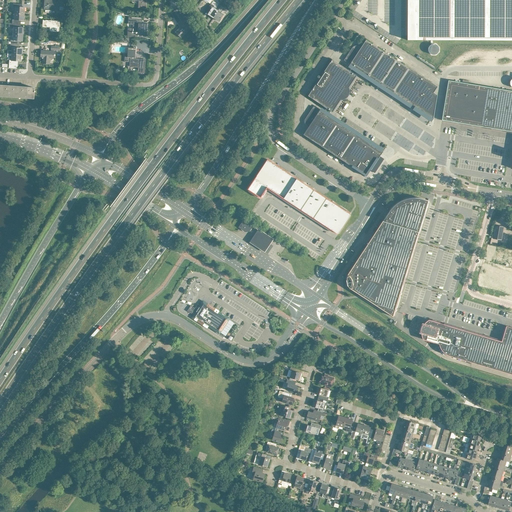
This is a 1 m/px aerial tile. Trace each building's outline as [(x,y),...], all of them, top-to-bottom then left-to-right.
[(45,4),(44,10),(46,10),(45,13),(51,13),(52,10),(59,11),(64,11),(64,1),(63,1),(62,0),(55,0),(56,0),(51,0),(45,0),(45,4)] [(136,0),(139,0),(138,8),(146,8),(146,0),(136,0)] [(511,0),(407,0),(407,40),(458,40),(511,40),(511,0)] [(211,4),(207,10),(210,12),(208,14),(214,18),(221,6),(219,5),(213,1),(211,4)] [(15,13),(16,13),(24,14),(24,12),(25,12),(25,7),(21,7),(21,4),(22,4),(14,4),(13,7),(16,7),(15,13)] [(220,13),(224,8),(221,6),(214,18),(219,21),(222,17),(224,19),(225,16),(220,13)] [(180,13),(178,9),(172,13),(180,26),(181,27),(178,31),(176,33),(181,37),(183,35),(183,36),(192,26),(187,21),(186,22),(184,20),(185,20),(180,14),(181,13),(180,12),(180,13)] [(24,14),(16,13),(16,16),(15,16),(15,20),(12,20),(12,24),(20,25),(20,20),(24,21),(24,14)] [(147,24),(145,24),(141,24),(142,19),(142,18),(134,18),(134,23),(133,23),(133,37),(146,38),(146,36),(147,36),(148,24),(147,24)] [(45,21),(44,21),(43,27),(50,27),(50,31),(59,32),(59,22),(46,21),(46,20),(45,20),(45,21)] [(9,24),(9,27),(12,27),(14,27),(14,34),(22,34),(23,32),(23,28),(19,27),(20,27),(20,25),(12,24),(9,24)] [(8,41),(8,44),(11,45),(18,45),(19,41),(22,41),(23,34),(22,34),(14,34),(14,37),(13,37),(13,40),(11,40),(11,41),(8,41)] [(352,48),(344,60),(368,76),(384,52),(366,40),(361,48),(358,46),(357,46),(355,46),(354,46),(353,47),(352,48)] [(22,53),(22,48),(18,48),(18,45),(11,45),(10,47),(12,48),(12,51),(9,51),(9,54),(10,54),(21,55),(21,53),(22,53)] [(50,56),(53,56),(54,56),(54,50),(59,51),(60,47),(52,46),(51,51),(41,50),(40,55),(41,55),(42,55),(42,58),(42,59),(42,63),(50,64),(50,56)] [(145,60),(141,60),(135,59),(136,48),(128,48),(127,58),(131,58),(131,59),(130,59),(130,62),(130,67),(138,67),(138,69),(138,70),(138,73),(145,73),(145,60)] [(384,52),(368,76),(380,84),(396,60),(384,52)] [(21,61),(21,55),(10,54),(9,54),(7,54),(7,58),(10,58),(9,68),(17,68),(17,61),(21,61)] [(309,94),(308,96),(331,111),(339,98),(340,98),(341,98),(342,97),(343,97),(344,97),(344,96),(345,96),(345,95),(346,95),(346,94),(347,94),(347,93),(347,92),(348,91),(348,90),(348,89),(347,88),(347,87),(355,74),(332,59),(312,90),(309,94)] [(396,60),(380,84),(398,96),(414,72),(396,60)] [(414,72),(398,96),(412,105),(428,81),(414,72)] [(428,81),(412,105),(413,105),(418,109),(423,112),(427,115),(432,118),(432,119),(433,119),(433,118),(436,103),(437,95),(435,94),(433,93),(437,87),(429,81),(428,81)] [(448,81),(442,120),(482,127),(488,87),(448,81)] [(18,98),(19,87),(12,86),(12,87),(9,87),(10,86),(9,86),(3,86),(2,97),(2,96),(18,97),(18,98)] [(35,91),(35,88),(28,87),(28,88),(26,88),(26,87),(25,87),(19,87),(18,98),(18,97),(34,98),(34,99),(35,92),(35,91)] [(488,87),(482,127),(496,129),(503,90),(488,87)] [(511,131),(511,91),(503,90),(496,129),(511,131)] [(308,127),(303,135),(322,147),(338,122),(313,106),(305,119),(305,120),(305,121),(305,122),(305,123),(305,124),(306,125),(308,127)] [(338,122),(322,147),(334,155),(340,159),(356,134),(338,122)] [(356,134),(340,159),(359,171),(375,147),(356,134)] [(375,147),(359,171),(366,176),(377,160),(382,152),(375,147)] [(267,159),(248,189),(261,198),(267,188),(337,233),(350,213),(267,159)] [(428,200),(419,198),(417,198),(415,198),(413,198),(411,198),(409,198),(407,198),(405,199),(404,199),(402,200),(400,201),(398,202),(397,203),(395,204),(394,206),(392,207),(391,208),(390,209),(390,210),(348,274),(348,275),(347,276),(347,277),(347,278),(347,279),(347,280),(347,281),(347,282),(347,283),(347,284),(348,285),(348,286),(349,287),(350,288),(350,289),(351,289),(352,290),(393,316),(428,200)] [(253,225),(246,220),(244,219),(239,227),(245,232),(249,231),(253,225)] [(503,227),(495,225),(493,238),(501,240),(503,227)] [(273,239),(258,229),(249,243),(265,252),(273,239)] [(493,266),(492,267),(511,272),(511,250),(498,247),(497,252),(498,252),(494,266),(493,266)] [(203,303),(194,317),(195,318),(197,320),(198,319),(204,324),(206,326),(207,324),(219,332),(226,336),(234,323),(227,318),(218,312),(219,311),(216,309),(215,310),(203,303)] [(440,323),(429,320),(428,320),(427,321),(426,321),(426,322),(425,322),(425,323),(424,324),(423,324),(422,325),(422,326),(421,327),(421,328),(421,329),(420,330),(420,331),(420,332),(421,332),(421,333),(422,334),(422,335),(422,336),(422,337),(422,338),(423,339),(433,342),(433,343),(435,343),(439,344),(439,345),(439,346),(440,347),(440,348),(440,349),(441,350),(442,351),(443,352),(443,353),(444,353),(445,354),(446,355),(447,355),(449,356),(511,374),(511,327),(506,326),(501,341),(440,323)] [(415,336),(419,333),(417,331),(420,329),(418,326),(415,328),(413,325),(410,327),(415,336)] [(256,341),(259,336),(255,333),(251,338),(256,341)] [(299,380),(301,373),(300,373),(301,370),(291,367),(290,370),(289,370),(287,376),(290,377),(299,380)] [(325,375),(324,375),(322,375),(320,381),(323,382),(322,385),(325,386),(329,387),(331,388),(334,378),(325,376),(325,375)] [(295,392),(297,386),(295,385),(295,382),(287,380),(287,382),(285,382),(284,388),(286,389),(286,390),(295,392)] [(327,397),(328,390),(329,387),(325,386),(325,389),(318,387),(316,394),(319,395),(318,398),(328,400),(329,397),(327,397)] [(292,405),(294,398),(291,397),(292,394),(279,391),(278,397),(283,399),(282,402),(292,405)] [(327,404),(328,400),(318,398),(317,400),(314,400),(312,406),(323,409),(325,403),(327,404)] [(290,418),(292,411),(289,410),(290,407),(281,405),(279,411),(282,412),(281,415),(290,418)] [(323,419),(325,413),(314,410),(313,413),(309,411),(307,418),(319,422),(320,418),(323,419)] [(289,421),(272,416),(271,419),(276,420),(275,423),(277,423),(276,427),(285,430),(286,426),(287,426),(289,421)] [(343,427),(345,418),(339,416),(338,418),(335,417),(332,427),(338,429),(339,426),(343,427)] [(352,420),(351,420),(345,418),(343,427),(346,428),(346,431),(352,433),(354,424),(355,423),(352,422),(352,420)] [(318,435),(320,425),(311,423),(310,426),(305,424),(303,431),(315,434),(318,435)] [(361,436),(364,425),(358,424),(357,425),(354,424),(352,433),(350,438),(353,439),(355,431),(359,432),(358,435),(361,436)] [(373,430),(370,429),(370,427),(364,425),(361,436),(360,438),(363,439),(365,434),(368,435),(366,443),(369,444),(373,430)] [(413,433),(415,428),(404,425),(403,428),(405,428),(404,430),(413,433)] [(281,442),(283,433),(272,429),(270,435),(273,436),(272,440),(281,442)] [(382,436),(383,431),(376,429),(376,432),(375,431),(375,433),(374,439),(377,440),(375,446),(382,447),(385,437),(382,436)] [(482,439),(483,436),(469,432),(469,434),(471,435),(471,438),(480,441),(480,439),(482,439)] [(479,443),(480,441),(471,438),(468,437),(467,441),(465,440),(464,442),(467,442),(480,446),(480,444),(479,443)] [(277,455),(279,448),(275,447),(276,444),(268,442),(265,451),(277,455)] [(479,449),(480,446),(467,442),(466,444),(469,445),(468,448),(477,451),(477,449),(479,449)] [(306,460),(308,453),(311,453),(312,449),(300,445),(296,458),(297,454),(300,455),(299,458),(306,460)] [(407,453),(408,450),(409,448),(398,445),(397,447),(399,448),(398,450),(396,449),(393,449),(393,452),(395,452),(400,453),(401,451),(407,453)] [(312,449),(311,453),(309,461),(319,464),(322,452),(319,451),(318,450),(318,451),(312,449)] [(476,459),(477,456),(464,452),(461,451),(460,453),(463,454),(462,457),(474,461),(474,458),(476,459)] [(267,467),(269,459),(265,458),(266,455),(257,452),(255,458),(260,459),(258,464),(267,467)] [(376,461),(378,456),(365,452),(362,460),(366,461),(366,463),(373,465),(374,460),(376,461)] [(509,462),(511,456),(502,454),(500,459),(497,458),(506,461),(509,462)] [(327,455),(323,467),(330,469),(333,460),(330,459),(331,456),(327,455)] [(408,470),(411,458),(406,457),(405,459),(402,468),(408,470)] [(402,468),(405,459),(400,458),(398,464),(390,461),(389,465),(393,466),(393,465),(402,468)] [(413,471),(416,460),(411,458),(408,470),(413,471)] [(344,469),(346,470),(347,470),(349,462),(343,460),(342,464),(338,463),(336,471),(342,473),(344,469)] [(368,479),(370,475),(371,472),(372,468),(364,465),(360,477),(368,479)] [(445,477),(447,470),(448,468),(443,466),(442,470),(440,477),(443,478),(444,476),(445,477)] [(262,482),(265,474),(262,473),(263,470),(254,467),(252,472),(255,473),(253,479),(262,482)] [(455,470),(453,469),(453,470),(450,480),(453,481),(453,479),(455,480),(454,485),(457,485),(459,478),(456,477),(458,471),(455,470)] [(285,473),(285,472),(282,471),(278,483),(288,486),(289,482),(291,475),(285,473)] [(472,480),(473,475),(464,473),(463,476),(463,478),(469,480),(467,488),(470,489),(473,481),(472,480)] [(500,481),(502,476),(491,473),(491,475),(492,476),(491,478),(500,481)] [(303,481),(304,478),(297,476),(294,487),(300,489),(300,490),(303,491),(306,482),(303,481)] [(316,493),(319,482),(319,481),(319,483),(316,482),(309,480),(306,490),(310,491),(309,494),(312,495),(313,492),(316,493)] [(498,487),(499,485),(488,482),(488,485),(489,485),(488,488),(497,490),(498,487)] [(322,497),(328,499),(330,490),(327,489),(328,486),(322,484),(321,487),(320,487),(320,488),(321,488),(319,492),(323,493),(322,497)] [(392,500),(397,485),(391,484),(389,493),(392,494),(390,499),(392,500)] [(399,496),(402,487),(397,485),(392,500),(395,500),(396,495),(399,496)] [(341,489),(340,489),(334,487),(331,497),(335,498),(333,502),(334,503),(340,505),(343,494),(340,493),(341,489)] [(409,499),(412,490),(407,488),(403,503),(405,503),(407,498),(409,499)] [(413,506),(417,491),(412,490),(409,499),(413,500),(411,505),(413,506)] [(420,502),(423,493),(417,491),(413,506),(412,509),(414,509),(417,501),(420,502)] [(362,508),(364,501),(357,499),(358,497),(350,494),(345,493),(344,495),(350,497),(349,499),(353,500),(351,505),(362,508)] [(431,505),(433,496),(428,495),(424,509),(426,510),(427,504),(431,505)] [(508,511),(511,502),(506,500),(503,509),(508,511)] [(442,511),(445,503),(439,501),(436,511),(438,511),(439,511),(442,511)] [(447,511),(450,504),(445,503),(442,511),(447,511)]
